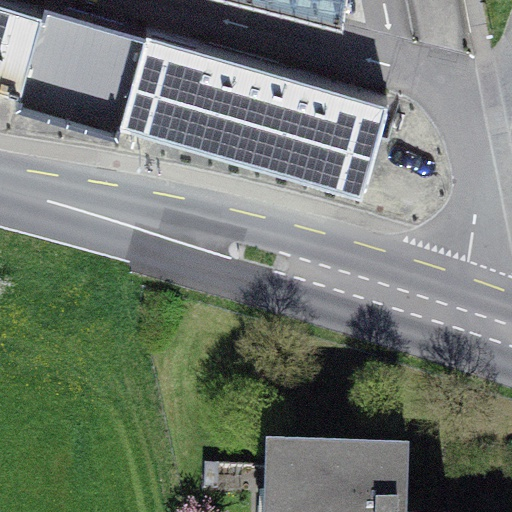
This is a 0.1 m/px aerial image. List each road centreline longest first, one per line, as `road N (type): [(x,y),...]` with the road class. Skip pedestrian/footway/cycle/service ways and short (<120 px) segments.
road 1 (secondary): [(452,315),(0,188)]
road 2 (residential): [(460,83),(475,212),(452,315)]
